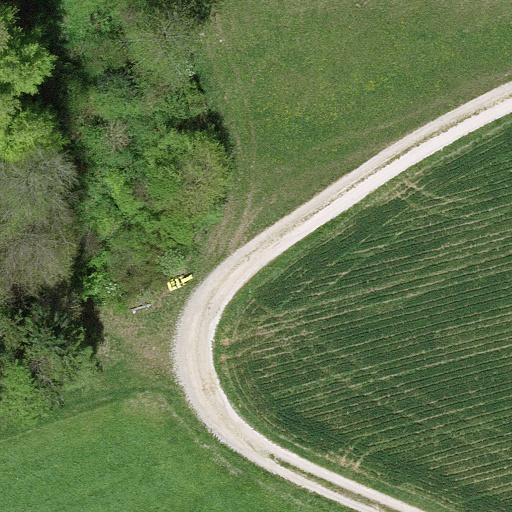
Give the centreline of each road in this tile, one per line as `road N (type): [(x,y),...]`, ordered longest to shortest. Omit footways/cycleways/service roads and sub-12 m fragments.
road 1 (track): [(511,99),(402,161),(230,280),(207,305),(200,371)]
road 2 (track): [(200,371),(228,426),(283,463),(400,511)]
road 3 (track): [(200,371),(0,247)]
road 4 (track): [(200,371),(0,440)]
